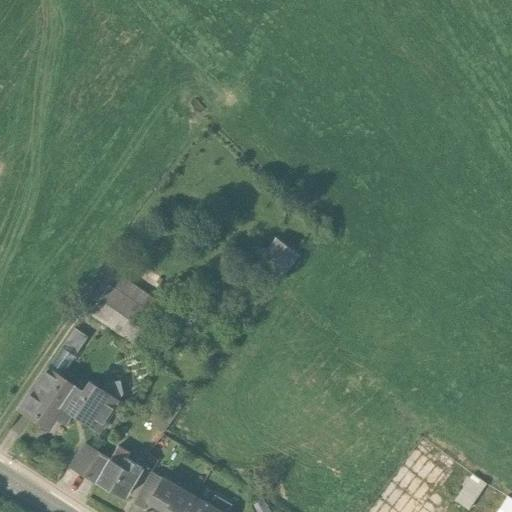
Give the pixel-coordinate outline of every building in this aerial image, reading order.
[(276,240),(257,265),(280,283),(300,257),(276,240)] [(108,286),(88,315),(134,346),(162,305),(122,278),(114,290),(108,286)] [(182,289),(181,280),(173,281),(174,290),(182,289)] [(75,326),(62,345),(76,354),(88,335),(75,326)] [(62,345),(48,367),(62,376),(76,354),(62,345)] [(74,385),(62,376),(48,367),(18,410),(47,429),(55,417),(64,423),(71,413),(60,406),(70,392),(74,385)] [(83,391),(74,385),(70,392),(60,406),(71,413),(95,429),(99,432),(120,400),(111,394),(98,385),(91,380),(83,391)] [(70,467),(96,482),(111,458),(85,442),(70,467)] [(118,446),(111,458),(96,482),(124,499),(142,469),(126,460),(129,454),(118,446)] [(142,511),(146,505),(161,480),(150,473),(132,505),(142,511)] [(486,486),(472,476),(454,502),(468,511),(486,486)] [(185,511),(194,499),(161,480),(146,505),(156,511),(185,511)] [(216,511),(194,499),(185,511),(216,511)] [(268,511),(262,501),(251,508),(253,511),(268,511)]
